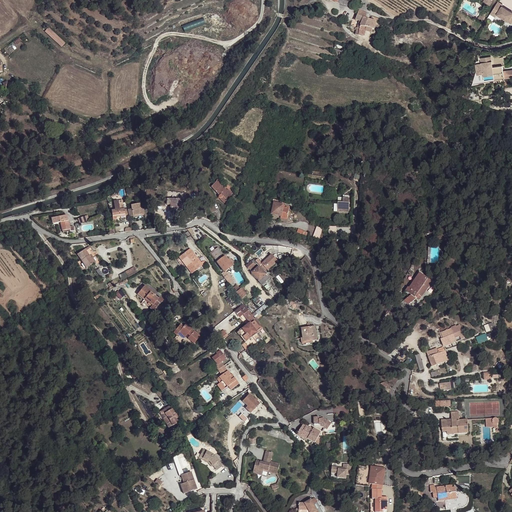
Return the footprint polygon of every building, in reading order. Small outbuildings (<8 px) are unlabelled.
[(503,5),(498,2),(493,10),(498,13),(497,15),(511,24),(511,22),(511,12),(502,6),(503,5)] [(357,15),(355,20),(359,21),(358,26),(360,27),(359,29),(357,28),(355,35),(358,36),(365,37),(366,31),(366,28),(369,28),(372,29),(374,29),(375,25),(377,22),(365,18),(357,15)] [(380,28),(377,32),(380,34),(386,27),(382,24),(380,28)] [(65,43),(48,28),(45,32),(61,47),(65,43)] [(493,75),(494,79),(504,78),(503,71),(502,65),(492,67),(491,56),(481,58),(483,75),(493,73),(493,75)] [(511,69),(503,71),(504,78),(511,77),(511,69)] [(202,176),(206,172),(200,167),(197,172),(202,176)] [(226,191),(216,181),(211,187),(219,195),(218,196),(218,197),(219,198),(220,198),(220,199),(224,203),(227,200),(231,196),(226,191)] [(349,212),(349,195),(343,195),(343,202),(338,202),(337,210),(339,212),(349,212)] [(182,200),(167,199),(167,205),(171,205),(170,209),(175,209),(175,211),(181,211),(182,200)] [(125,219),(128,219),(126,211),(124,212),(124,210),(124,209),(122,200),(114,201),(115,210),(111,210),(112,216),(120,215),(121,218),(125,218),(125,219)] [(139,204),(131,205),(132,209),(133,216),(144,214),(143,209),(140,209),(139,204)] [(213,204),(208,207),(212,213),(217,210),(213,204)] [(281,217),(287,219),(289,209),(288,208),(288,207),(274,204),(272,214),(281,216),(281,217)] [(51,218),(52,221),(54,224),(60,223),(62,231),(69,230),(70,231),(74,231),(73,227),(69,227),(67,215),(51,218)] [(217,248),(210,253),(224,272),(233,265),(235,263),(232,259),(231,260),(230,259),(228,260),(225,256),(224,257),(217,248)] [(96,262),(92,257),(91,258),(85,249),(83,251),(82,249),(79,251),(80,253),(77,255),(86,268),(96,262)] [(190,249),(183,254),(185,258),(190,264),(186,267),(192,274),(203,265),(197,258),(196,259),(192,253),(193,252),(190,249)] [(262,264),(268,270),(278,261),(272,255),(262,264)] [(253,260),(246,266),(253,273),(257,269),(256,268),(258,267),(256,264),(257,264),(253,260)] [(253,273),(252,273),(259,280),(258,281),(262,285),(267,281),(266,280),(269,277),(268,276),(269,275),(267,273),(266,274),(259,267),(257,269),(253,273)] [(419,271),(405,291),(411,295),(404,301),(409,304),(416,298),(419,300),(421,297),(422,297),(432,282),(428,278),(427,280),(421,276),(422,274),(422,273),(419,271)] [(229,278),(228,274),(224,278),(230,285),(233,282),(229,278)] [(151,291),(145,285),(137,294),(144,300),(145,299),(146,300),(153,305),(150,308),(153,311),(159,304),(160,304),(163,300),(159,297),(157,299),(153,295),(150,293),(151,291)] [(246,294),(241,288),(236,293),(241,298),(246,294)] [(146,300),(144,303),(150,308),(153,305),(146,300)] [(183,301),(177,306),(181,310),(186,306),(183,301)] [(291,301),(290,307),(301,310),(302,304),(291,301)] [(243,304),(234,311),(237,315),(241,312),(246,319),(248,321),(249,320),(251,322),(250,323),(257,332),(259,329),(260,330),(262,328),(262,327),(255,318),(254,319),(243,304)] [(259,309),(252,315),(255,318),(262,312),(259,309)] [(262,338),(257,332),(250,323),(249,323),(249,322),(238,331),(238,332),(237,332),(239,335),(240,334),(246,342),(245,343),(245,342),(243,344),(247,349),(262,338)] [(188,338),(194,343),(200,336),(194,331),(193,333),(190,331),(192,329),(186,324),(183,327),(180,325),(176,330),(175,329),(172,332),(177,336),(179,333),(185,337),(187,334),(190,336),(188,338)] [(456,341),(455,338),(460,336),(461,339),(464,338),(459,325),(456,327),(456,326),(451,327),(451,329),(441,333),(443,338),(441,339),(444,346),(456,341)] [(307,328),(302,329),(303,336),(303,338),(301,338),(302,344),(310,343),(310,341),(317,340),(315,327),(311,327),(307,328)] [(498,337),(496,332),(495,332),(492,334),(487,336),(488,340),(498,337)] [(432,367),(449,360),(445,351),(439,354),(437,350),(437,349),(427,352),(432,367)] [(217,354),(212,358),(214,360),(215,362),(217,364),(220,362),(225,358),(220,351),(217,353),(217,354)] [(217,364),(215,366),(218,370),(223,366),(220,362),(217,364)] [(223,366),(218,370),(221,375),(219,377),(222,382),(219,383),(217,385),(221,391),(228,386),(229,387),(231,390),(239,384),(234,378),(233,378),(230,375),(223,366)] [(439,384),(440,391),(448,390),(447,383),(439,384)] [(255,400),(249,394),(242,401),(247,406),(253,411),(257,407),(260,404),(257,401),(258,400),(256,399),(255,400)] [(165,413),(173,408),(171,404),(162,411),(164,414),(165,413)] [(175,416),(177,414),(173,408),(165,413),(171,423),(177,419),(175,416)] [(458,434),(468,433),(468,420),(459,420),(459,412),(451,412),(451,420),(452,424),(447,424),(447,420),(441,420),(442,429),(442,432),(447,432),(458,431),(458,434)] [(171,423),(165,413),(164,414),(162,416),(169,429),(173,426),(171,423)] [(314,425),(319,425),(324,428),(328,422),(323,418),(319,419),(319,417),(314,417),(314,425)] [(497,424),(498,423),(498,421),(498,420),(497,419),(495,419),(486,419),(486,427),(494,426),(494,428),(497,428),(497,424)] [(301,428),(298,433),(301,435),(308,439),(315,443),(317,439),(318,437),(321,432),(314,428),(313,429),(306,425),(304,429),(301,428)] [(208,461),(211,465),(212,464),(216,470),(221,465),(215,456),(214,456),(213,454),(212,454),(202,448),(197,458),(200,459),(201,457),(208,461)] [(256,460),(253,471),(258,472),(258,470),(263,471),(263,470),(277,473),(280,464),(271,462),(273,453),(266,451),(264,458),(268,459),(266,463),(264,462),(256,460)] [(210,466),(211,465),(208,461),(201,457),(200,459),(206,462),(210,466)] [(351,465),(344,464),(343,468),(343,470),(339,469),(339,467),(332,467),(331,477),(346,478),(346,474),(350,475),(351,465)] [(372,467),(369,483),(373,484),(382,485),(385,468),(372,467)] [(191,482),(192,481),(190,473),(180,476),(182,484),(180,485),(182,490),(184,489),(185,493),(195,490),(193,484),(191,485),(191,482)] [(375,499),(375,511),(382,511),(382,510),(387,510),(387,500),(384,500),(384,497),(382,497),(382,489),(382,485),(373,484),(372,489),(372,499),(375,499)] [(444,500),(457,499),(455,487),(452,488),(452,486),(435,488),(435,485),(430,486),(431,493),(433,492),(433,498),(438,498),(443,497),(444,500)] [(305,503),(299,503),(299,510),(308,509),(309,511),(318,511),(313,504),(311,500),(305,503)]
